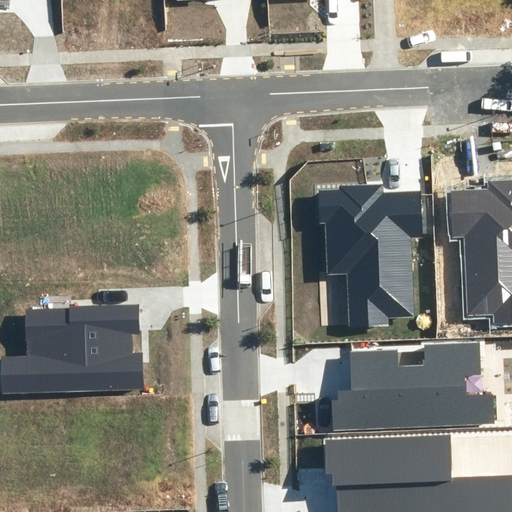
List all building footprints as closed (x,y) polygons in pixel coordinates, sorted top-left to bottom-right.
[(493,315),(493,323),(511,322),(511,180),(489,182),(490,190),(452,191),(454,234),(464,234),(467,315),(493,315)] [(348,325),(389,325),(389,317),(413,317),(411,238),(422,238),(421,192),(383,192),(383,185),(339,186),(339,190),(319,190),(320,223),(326,222),(327,273),(347,273),(348,325)] [(0,394),(143,391),(142,354),(132,354),(132,334),(141,334),(140,303),(23,306),(25,354),(0,354),(0,394)] [(333,431),(496,424),(494,393),(466,395),(465,377),(482,376),(481,341),(423,343),(424,365),(397,366),(397,350),(350,352),(352,391),(338,391),(338,400),(331,400),(333,431)] [(338,511),(511,511),(511,473),(453,475),(451,434),(324,437),(325,474),(332,474),(332,485),(338,485),(338,511)]
